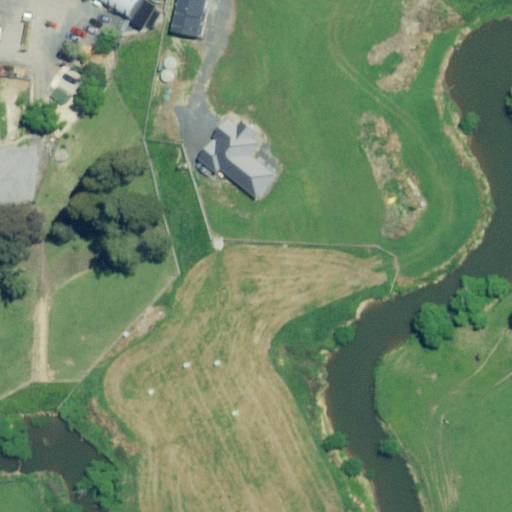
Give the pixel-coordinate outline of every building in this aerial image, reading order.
[(144,0),(101,0),(135,18),(144,0)] [(219,4),(212,0),(190,0),(186,7),(210,21),(219,4)] [(132,23),(110,9),(103,21),(124,35),(132,23)] [(221,17),(220,26),(235,28),(236,19),(221,17)] [(27,190),(25,159),(0,159),(0,177),(2,178),(3,191),(27,190)]
